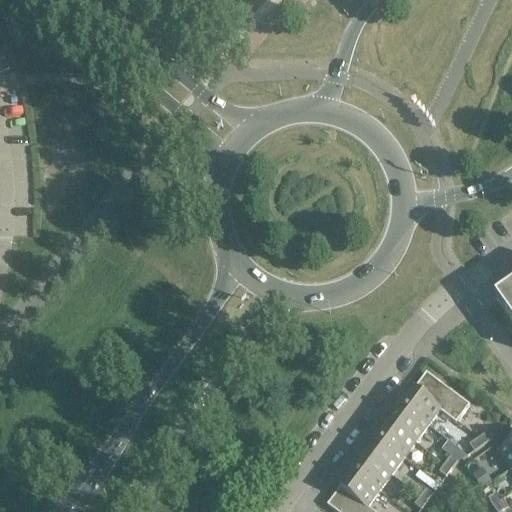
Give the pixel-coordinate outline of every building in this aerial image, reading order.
[(511,289),(505,295),(507,297),(509,300),(511,300),(511,304),(511,306),(507,305),(503,306),(500,307),(511,323),(511,289)] [(426,374),(413,392),(440,412),(440,413),(456,425),(470,407),(426,374)] [(440,412),(413,392),(401,408),(428,428),(440,413),(440,412)] [(428,428),(401,408),(389,424),(416,444),(428,428)] [(416,444),(389,424),(377,441),(404,461),(416,444)] [(488,433),(477,441),(482,448),(493,441),(488,433)] [(404,461),(377,441),(364,457),(391,477),(404,461)] [(482,448),(477,441),(469,446),(474,454),(482,448)] [(511,443),(498,453),(511,470),(511,469),(511,443)] [(391,477),(364,457),(352,473),(379,494),(391,477)] [(450,458),(444,466),(451,471),(457,464),(450,458)] [(451,471),(444,466),(436,477),(443,482),(451,471)] [(482,470),(472,478),(481,489),(491,482),(482,470)] [(379,494),(352,473),(340,490),(367,510),(368,509),(379,494)] [(367,510),(340,490),(327,507),(333,511),(371,511),(368,509),(367,510)] [(426,491),(420,499),(427,504),(433,496),(426,491)] [(494,495),(487,500),(492,508),(500,503),(494,495)] [(427,504),(420,499),(414,506),(421,511),(427,504)] [(503,511),(505,511),(500,503),(492,508),(495,511),(503,511)]
